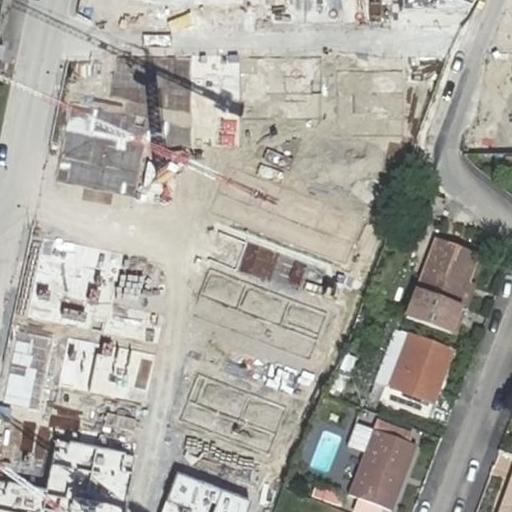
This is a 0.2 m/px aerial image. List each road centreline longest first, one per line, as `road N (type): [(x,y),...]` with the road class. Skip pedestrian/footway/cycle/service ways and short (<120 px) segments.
road 1 (unknown): [(49,37),(511,31)]
road 2 (residential): [(498,0),(443,139),(457,179),(511,226)]
road 3 (residential): [(12,184),(57,0)]
road 4 (residential): [(511,337),(445,511)]
